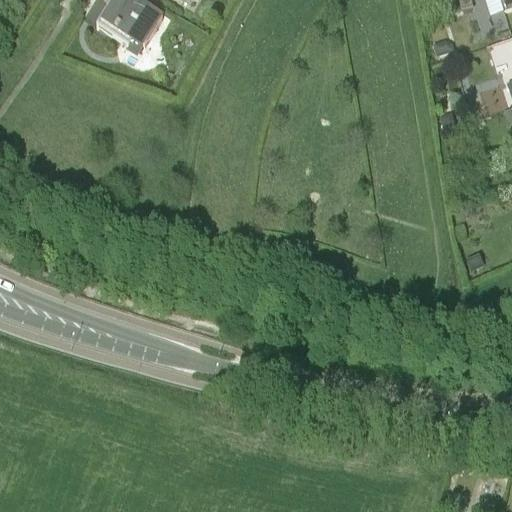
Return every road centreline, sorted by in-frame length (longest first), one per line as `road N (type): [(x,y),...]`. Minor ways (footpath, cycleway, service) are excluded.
road 1 (secondary): [(511,414),(352,400),(120,340)]
road 2 (secondary): [(120,340),(106,327),(0,286)]
road 3 (secondary): [(0,309),(101,342),(120,340)]
